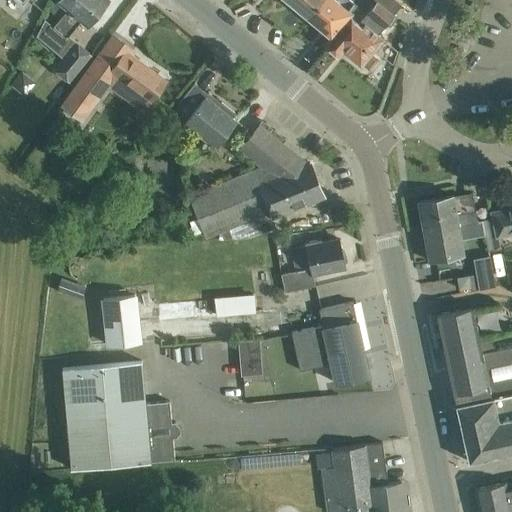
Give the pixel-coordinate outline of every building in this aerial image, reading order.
[(57,0),(67,9),(53,25),(66,37),(80,20),(87,25),(107,0),(57,0)] [(286,0),(307,17),(321,0),(286,0)] [(321,0),(307,17),(330,36),(349,13),(356,5),(349,0),(321,0)] [(349,13),(330,36),(324,43),(339,54),(343,50),(360,64),(361,62),(369,68),(378,58),(370,51),(382,37),(378,33),(385,25),(390,25),(394,20),(393,15),(393,14),(376,0),(358,21),(349,13)] [(62,57),(53,67),(69,81),(91,55),(75,42),(62,57)] [(115,64),(99,53),(62,104),(82,119),(115,74),(151,100),(165,80),(125,50),(115,64)] [(195,82),(179,101),(179,107),(180,134),(188,123),(216,145),(236,120),(233,117),(236,113),(209,91),(208,93),(195,82)] [(260,124),(247,139),(240,147),(262,165),(189,196),(205,237),(243,222),(249,238),(276,227),(272,217),(324,196),(309,162),(306,163),(260,124)] [(44,147),(50,153),(57,143),(51,138),(44,147)] [(144,201),(142,155),(123,155),(125,194),(131,193),(132,202),(144,201)] [(99,189),(86,199),(90,205),(103,195),(99,189)] [(418,200),(423,226),(457,220),(456,214),(475,210),(472,191),(454,195),(454,194),(418,200)] [(511,208),(478,215),(479,221),(482,221),(488,251),(500,248),(497,234),(511,230),(511,195),(508,196),(511,208)] [(457,220),(423,226),(429,260),(463,254),(458,225),(479,221),(478,215),(477,210),(475,210),(456,214),(457,220)] [(321,238),(305,242),(305,244),(291,247),(296,270),(280,273),(285,291),(315,284),(312,273),(345,266),(338,238),(322,242),(321,238)] [(475,273),(468,274),(470,286),(471,290),(494,285),(489,255),(473,258),(475,273)] [(470,286),(468,274),(457,277),(459,288),(470,286)] [(135,293),(103,296),(108,344),(140,341),(135,293)] [(254,294),(214,298),(216,315),(256,311),(254,294)] [(368,374),(352,301),(318,308),(322,324),(291,331),(299,369),(331,362),(335,382),(368,374)] [(456,309),(437,314),(440,332),(443,347),(446,357),(440,359),(442,368),(448,366),(453,390),(453,394),(455,399),(455,403),(468,461),(488,456),(511,451),(511,346),(482,353),(472,306),(456,309)] [(258,339),(238,340),(239,357),(260,356),(258,339)] [(145,402),(141,360),(62,367),(71,468),(174,458),(172,437),(177,436),(176,421),(171,421),(169,400),(145,402)] [(382,441),(362,444),(332,448),(332,450),(315,453),(317,464),(321,464),(328,511),(340,510),(340,511),(410,511),(410,502),(404,503),(401,480),(387,482),(382,441)] [(511,502),(511,482),(505,484),(504,481),(474,488),(479,511),(510,511),(509,503),(511,502)]
